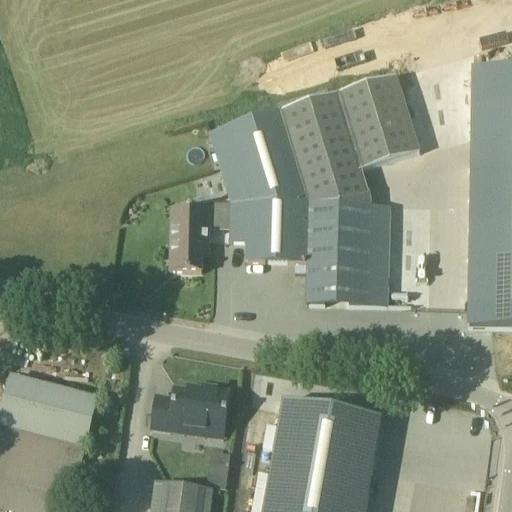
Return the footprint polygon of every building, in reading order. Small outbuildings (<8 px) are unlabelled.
[(511,332),(511,72),(473,72),(469,332),(511,332)] [(458,230),(370,228),(371,211),(370,198),(368,198),(362,175),(420,157),(396,81),(281,117),(209,137),(231,209),(229,248),(246,248),(246,268),(307,268),(307,310),(385,311),(385,324),(457,325),(458,230)] [(209,217),(172,214),(170,275),(202,276),(202,248),(209,248),(209,217)] [(0,425),(0,430),(36,440),(84,452),(97,403),(11,381),(0,425)] [(230,397),(189,392),(188,398),(175,396),(174,404),(157,401),(152,433),(224,443),(230,397)] [(262,511),(369,511),(386,424),(326,413),(283,405),(262,511)] [(0,481),(0,511),(68,511),(84,452),(36,440),(23,487),(0,481)] [(224,492),(231,458),(212,454),(205,488),(224,492)] [(210,511),(212,496),(156,489),(153,511),(210,511)]
